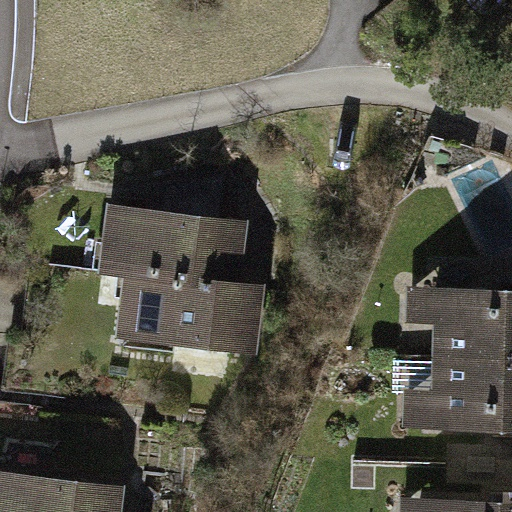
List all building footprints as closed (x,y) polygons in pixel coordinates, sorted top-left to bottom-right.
[(133,272),(231,283),(240,224),(219,223),(225,174),(167,189),(163,212),(115,207),(107,271),(133,272)] [(256,286),(231,283),(133,272),(126,335),(177,341),(177,338),(250,346),(256,286)] [(440,322),(439,358),(511,358),(511,291),(409,290),(408,321),(440,322)] [(406,390),(405,422),(511,424),(511,358),(439,358),(394,358),(394,390),(406,390)] [(0,511),(113,511),(116,489),(44,481),(44,476),(0,471),(0,511)] [(511,511),(511,504),(401,503),(400,511),(511,511)]
